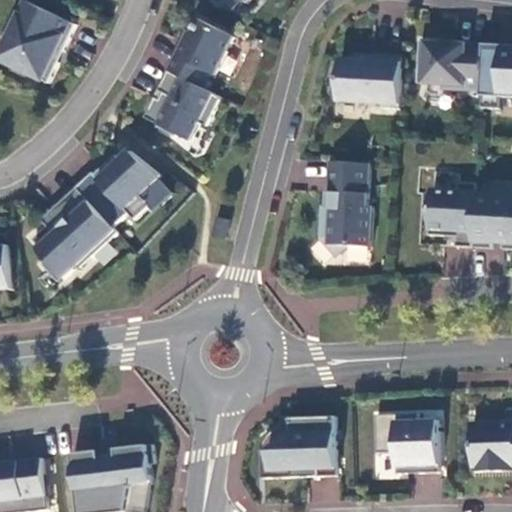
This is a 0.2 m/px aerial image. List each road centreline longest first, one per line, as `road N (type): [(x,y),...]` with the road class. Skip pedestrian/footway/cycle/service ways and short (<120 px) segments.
road 1 (residential): [(331,0),(303,37),(232,315)]
road 2 (residential): [(263,353),(511,351)]
road 3 (residential): [(141,0),(92,100),(18,169),(0,175)]
road 4 (tertiary): [(187,354),(130,346),(0,359)]
road 5 (tertiary): [(221,391),(203,511)]
